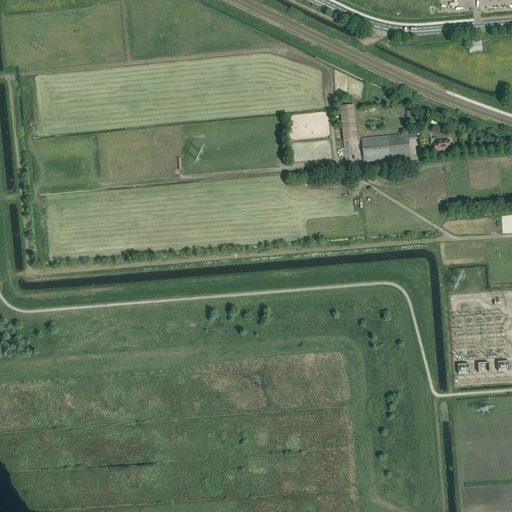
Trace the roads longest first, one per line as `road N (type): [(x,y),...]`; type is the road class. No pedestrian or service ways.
road 1 (track): [(30,274),(459,240)]
road 2 (tertiary): [(511,23),(390,30),(313,0)]
